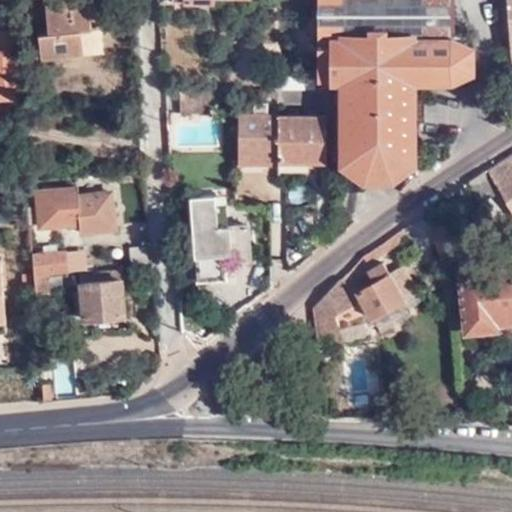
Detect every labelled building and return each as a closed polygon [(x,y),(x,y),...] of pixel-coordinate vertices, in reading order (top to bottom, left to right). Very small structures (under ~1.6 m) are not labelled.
[(76,9),(75,0),(42,0),(46,33),(36,35),(38,57),(81,53),(79,30),(88,30),(86,8),(76,9)] [(329,89),(329,84),(329,79),(342,79),(341,162),(362,177),(390,178),(411,163),(414,80),(451,80),(470,70),(470,48),(450,39),(344,38),(344,0),(315,0),(315,88),(329,89)] [(344,0),(344,38),(450,39),(449,0),(344,0)] [(98,29),(88,30),(79,30),(81,53),(81,56),(101,54),(98,29)] [(0,53),(13,53),(12,36),(0,36),(0,53)] [(13,53),(0,53),(0,101),(18,100),(13,53)] [(277,99),(329,99),(329,89),(315,88),(313,88),(313,89),(278,89),(277,99)] [(210,113),(210,91),(180,91),(180,113),(210,113)] [(240,116),(240,156),(278,156),(277,116),(266,116),(266,103),(254,104),(253,116),(240,116)] [(278,156),(278,163),(324,162),(326,117),(277,116),(278,156)] [(490,169),(511,204),(511,154),(505,159),(490,169)] [(240,164),(278,163),(278,156),(240,156),(240,164)] [(471,182),(482,204),(496,196),(483,174),(471,182)] [(107,196),(76,199),(76,191),(34,194),(36,229),(77,225),(78,237),(112,234),(107,196)] [(189,194),(196,279),(226,277),(226,271),(235,270),(234,260),(249,259),(246,222),(227,223),(225,191),(189,194)] [(434,221),(437,239),(453,236),(447,217),(434,221)] [(407,239),(400,230),(363,256),(368,263),(376,257),(377,259),(407,239)] [(441,259),(455,257),(453,236),(437,239),(441,259)] [(63,253),(30,256),(32,277),(45,276),(65,275),(63,253)] [(403,300),(388,274),(381,262),(367,271),(373,283),(357,291),(372,318),(403,300)] [(494,320),(511,318),(511,263),(464,267),(470,328),(494,326),(494,320)] [(403,265),(388,274),(403,300),(418,290),(403,265)] [(119,270),(80,273),(85,320),(124,316),(119,270)] [(373,283),(367,271),(351,281),(357,291),(373,283)] [(45,276),(32,277),(34,295),(47,294),(45,276)] [(332,288),(317,302),(322,330),(340,325),(336,314),(356,303),(343,277),(332,288)] [(290,368),(319,345),(315,305),(271,344),(290,368)] [(43,400),(52,399),(50,382),(41,383),(43,400)]
